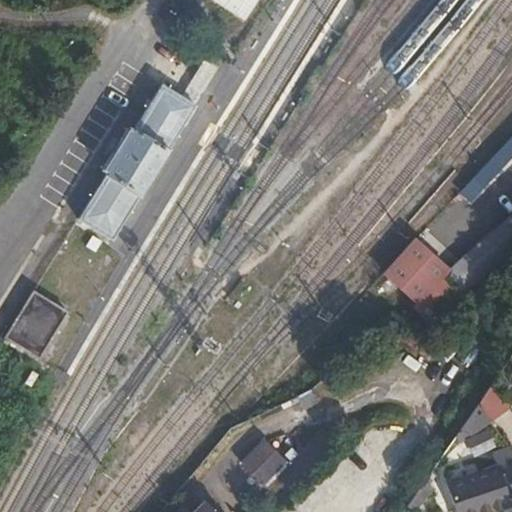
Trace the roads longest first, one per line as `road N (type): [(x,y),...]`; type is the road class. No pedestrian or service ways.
road 1 (unknown): [(339,511),(404,447),(423,386),(409,370),(381,373),(273,416)]
road 2 (unclassified): [(0,234),(142,6)]
